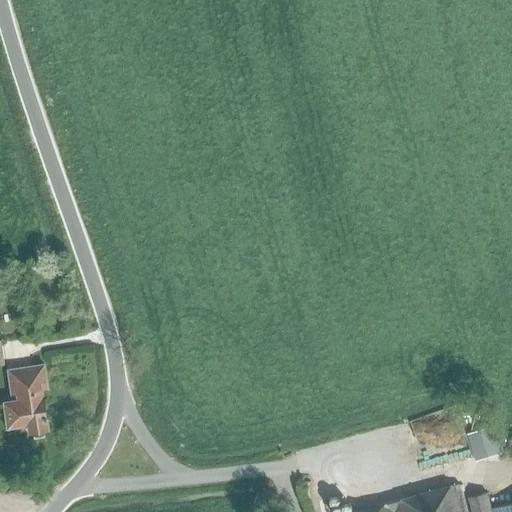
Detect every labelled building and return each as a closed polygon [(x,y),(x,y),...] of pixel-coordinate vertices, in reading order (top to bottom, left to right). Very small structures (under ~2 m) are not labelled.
[(6,370),(10,396),(15,395),(16,400),(2,402),(6,428),(27,424),(28,432),(46,429),(40,390),(46,389),(42,364),(6,370)] [(504,448),(495,422),(467,431),(477,457),(504,448)] [(465,511),(458,484),(356,511),(392,511),(396,510),(396,511),(465,511)] [(490,511),(486,493),(467,497),(470,511),(490,511)] [(511,511),(511,502),(490,508),(490,511),(511,511)]
